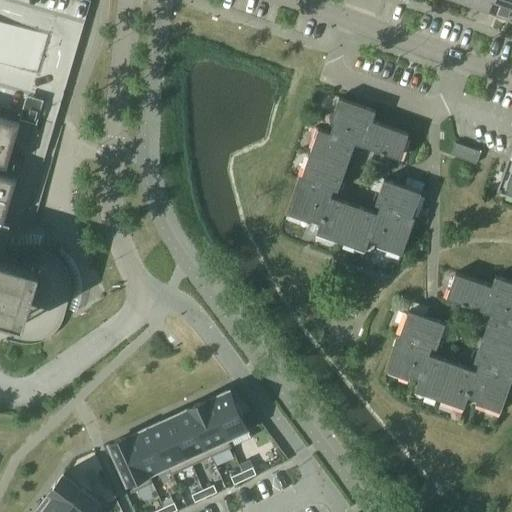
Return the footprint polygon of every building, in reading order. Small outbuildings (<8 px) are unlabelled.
[(0,0),(0,107),(43,120),(55,124),(91,0),(0,0)] [(470,0),(469,3),(490,10),(493,0),(470,0)] [(511,0),(493,0),(490,10),(510,17),(511,11),(511,0)] [(305,177),(300,175),(286,212),(302,217),(303,214),(312,217),(310,220),(311,221),(313,217),(321,220),(317,232),(318,233),(319,229),(328,232),(327,236),(357,246),(358,243),(366,246),(365,249),(366,250),(370,238),(379,241),(378,244),(379,245),(380,241),(388,244),(387,248),(403,253),(416,216),(410,214),(413,206),(417,207),(422,191),(385,178),(376,203),(381,205),(378,212),(331,195),(334,188),(339,190),(356,142),(400,158),(401,157),(397,155),(400,147),(404,148),(409,133),(373,120),(376,110),(339,97),(334,112),(337,114),(334,122),(331,121),(330,122),(334,123),(331,132),(319,128),(319,129),(322,130),(319,138),(316,137),(305,167),(308,168),(305,177)] [(0,317),(26,325),(42,270),(0,257),(0,219),(5,221),(18,177),(0,172),(0,168),(1,164),(8,166),(21,122),(0,115),(0,317)] [(452,154),(477,163),(482,151),(456,142),(452,154)] [(511,147),(502,176),(511,179),(508,188),(511,189),(511,147)] [(375,150),(372,158),(388,164),(391,156),(375,150)] [(312,222),(310,230),(316,232),(319,225),(312,222)] [(369,243),(366,250),(373,252),(375,245),(369,243)] [(487,402),(486,405),(502,411),(511,381),(511,372),(509,371),(511,363),(511,362),(511,280),(496,275),(492,284),(456,272),(451,287),(454,288),(451,297),(448,295),(447,296),(492,312),(475,360),(480,362),(477,369),(430,353),(433,345),(438,347),(447,322),(409,309),(404,325),(407,326),(404,334),(398,332),(385,369),(401,375),(402,371),(410,374),(409,378),(410,378),(411,375),(420,378),(416,390),(417,390),(418,386),(427,389),(425,393),(455,404),(457,400),(465,403),(464,407),(465,407),(469,395),(478,398),(477,402),(478,402),(479,399),(487,402)] [(454,300),(452,308),(469,314),(472,306),(454,300)] [(228,437),(248,428),(242,415),(243,415),(238,403),(237,403),(230,389),(211,398),(210,398),(209,398),(231,446),(232,446),(228,437)] [(209,398),(190,407),(212,455),(231,446),(209,398)] [(212,455),(190,407),(189,407),(189,408),(170,416),(192,464),(212,455)] [(192,464),(170,416),(151,425),(172,473),(192,464)] [(172,474),(172,473),(151,425),(132,434),(132,433),(131,434),(153,482),(154,482),(150,473),(168,465),(172,474)] [(116,458),(121,470),(122,470),(132,491),(153,482),(131,434),(110,443),(117,458),(116,458)] [(254,466),(243,471),(246,478),(257,473),(254,466)] [(235,483),(246,478),(243,471),(232,476),(235,483)] [(100,511),(107,504),(91,491),(91,490),(81,482),(80,483),(65,472),(51,490),(80,511),(100,511)] [(207,496),(218,491),(214,484),(203,489),(207,496)] [(192,494),(196,501),(207,496),(203,489),(192,494)] [(51,490),(51,491),(39,507),(45,511),(80,511),(51,490)] [(164,507),(166,511),(171,511),(178,509),(175,502),(164,507)]
